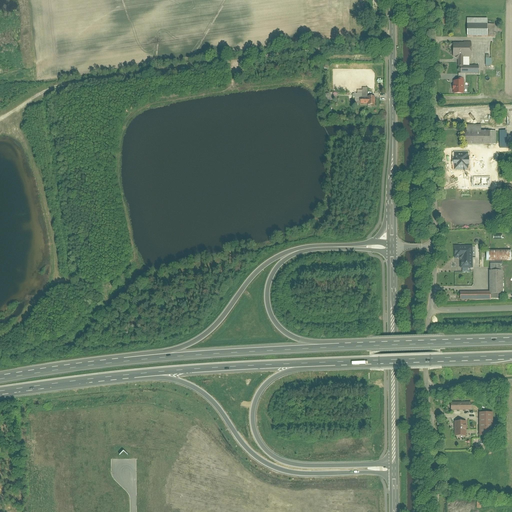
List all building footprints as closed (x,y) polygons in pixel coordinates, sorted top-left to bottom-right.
[(378,1),(371,2),(372,14),(380,13),(378,1)] [(488,20),(468,20),(468,37),(488,37),(488,20)] [(465,46),(454,45),(454,59),(459,59),(458,75),(465,75),(478,75),(478,68),(468,67),(468,59),(471,59),(471,44),(465,44),(465,46)] [(465,83),(465,75),(458,75),(458,84),(454,84),(454,95),(463,95),(463,83),(465,83)] [(369,105),(377,105),(377,96),(369,96),(369,98),(362,98),(362,104),(369,104),(369,105)] [(496,124),(466,125),(466,145),(489,145),(489,167),(497,167),(496,124)] [(473,165),(473,153),(463,153),(463,154),(457,154),(457,167),(462,167),(462,169),(471,170),(471,165),(473,165)] [(471,177),(471,170),(462,169),(461,181),(463,181),(463,185),(464,185),(464,191),(467,191),(467,185),(502,186),(502,177),(485,177),(471,177)] [(473,248),(456,248),(456,259),(463,259),(463,269),(473,269),(473,248)] [(511,261),(511,250),(487,251),(487,261),(511,261)] [(491,264),(492,272),(503,272),(502,264),(491,264)] [(492,295),(504,294),(503,272),(492,272),(492,292),(492,295)] [(462,300),(492,300),(492,295),(492,292),(461,293),(462,300)] [(481,412),(481,436),(495,436),(495,412),(481,412)] [(455,421),(455,436),(468,436),(468,421),(455,421)]
